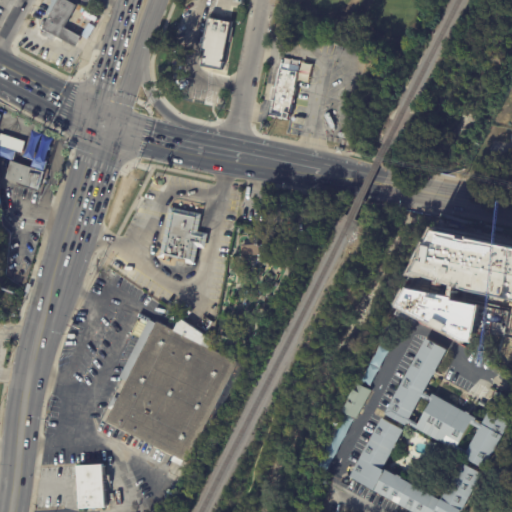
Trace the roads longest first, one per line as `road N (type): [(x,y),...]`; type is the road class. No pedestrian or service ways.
road 1 (primary): [(61,269),(26,382),(11,511)]
road 2 (residential): [(264,0),(231,155)]
road 3 (primary): [(106,127),(61,269)]
road 4 (primary): [(106,127),(158,0)]
road 5 (primary): [(133,0),(106,127)]
